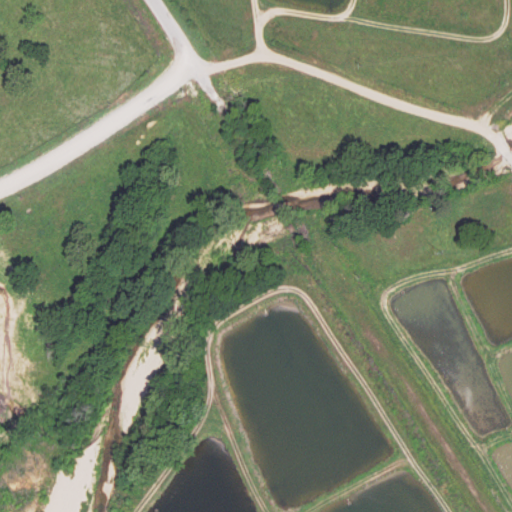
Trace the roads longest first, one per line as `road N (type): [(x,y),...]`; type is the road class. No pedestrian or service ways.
road 1 (residential): [(185,67),(267,58),(324,74),(481,134),(511,175)]
road 2 (residential): [(0,187),(185,67)]
